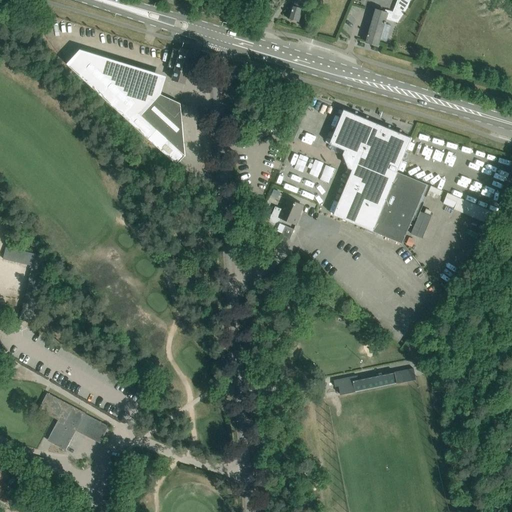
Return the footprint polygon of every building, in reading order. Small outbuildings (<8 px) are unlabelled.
[(292,6),(291,9),(288,19),(299,22),(303,9),(302,9),(304,0),(293,0),(292,6)] [(368,35),(367,36),(368,36),(366,43),(378,46),(384,24),(386,24),(386,22),(385,22),(386,19),(398,23),(403,14),(407,8),(410,1),(412,1),(412,0),(397,0),(393,12),(385,10),(385,12),(376,10),(368,35)] [(188,74),(194,53),(181,50),(181,51),(173,49),(167,68),(175,70),(172,80),(185,84),(188,73),(188,74)] [(184,156),(185,157),(180,104),(158,93),(161,84),(157,77),(81,53),(71,64),(69,66),(177,166),(177,165),(176,165),(184,156)] [(334,215),(343,219),(342,220),(345,221),(346,220),(402,244),(427,185),(397,172),(412,138),(343,109),(329,144),(346,152),(345,155),(349,167),(353,168),(334,215)] [(274,190),(271,196),(278,199),(280,193),(274,190)] [(287,199),(282,210),(275,207),(272,214),(271,217),(271,219),(272,221),(274,222),(277,222),(279,220),(280,218),(296,225),(299,218),(298,217),(303,206),(287,199)] [(282,233),(289,240),(294,229),(285,226),(282,233)] [(20,319),(31,321),(47,257),(6,247),(3,259),(32,266),(20,319)] [(413,369),(402,371),(404,382),(415,379),(413,369)] [(395,374),(353,382),(355,392),(397,384),(395,374)] [(353,381),(361,379),(360,375),(334,381),(335,386),(339,386),(340,394),(355,392),(353,382),(353,381)] [(100,443),(109,426),(85,414),(85,413),(47,393),(41,406),(64,418),(52,443),(66,450),(76,431),(100,443)] [(0,498),(8,503),(15,491),(0,481),(4,474),(0,471),(0,498)]
